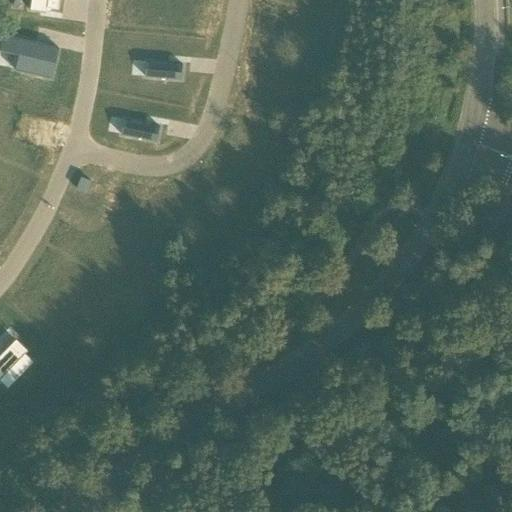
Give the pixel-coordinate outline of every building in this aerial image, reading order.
[(45,12),(46,8),(57,9),(58,0),(30,0),(29,9),(45,12)] [(196,15),(140,10),(138,26),(195,32),(196,15)] [(58,48),(1,36),(0,41),(0,50),(17,54),(14,69),(51,77),(58,48)] [(183,65),(147,62),(146,79),(182,81),(183,65)] [(160,126),(124,120),(122,135),(157,142),(160,126)] [(87,193),(92,181),(82,177),(77,189),(87,193)] [(188,204),(166,208),(171,227),(192,224),(188,204)] [(15,339),(0,354),(0,380),(7,387),(32,361),(23,353),(26,351),(15,339)]
